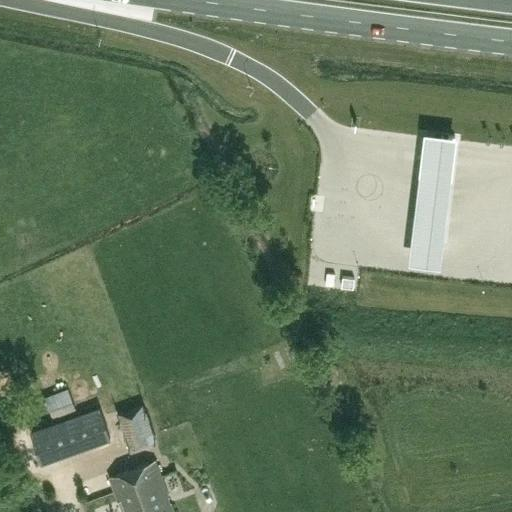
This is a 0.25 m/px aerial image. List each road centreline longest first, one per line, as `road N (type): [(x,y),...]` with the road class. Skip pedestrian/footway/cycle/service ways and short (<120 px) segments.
road 1 (primary): [(62,0),(230,54),(272,79),(351,160)]
road 2 (primary): [(192,0),(511,42)]
